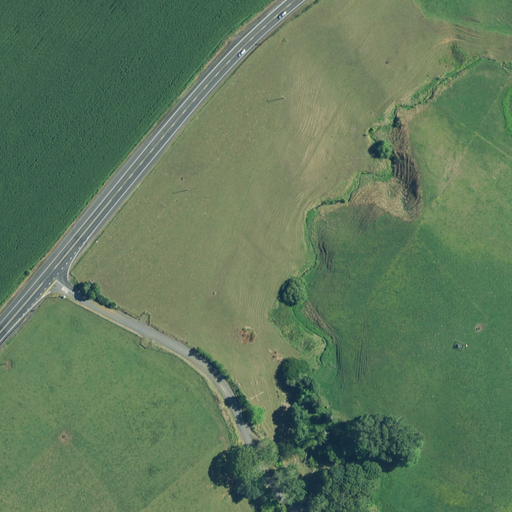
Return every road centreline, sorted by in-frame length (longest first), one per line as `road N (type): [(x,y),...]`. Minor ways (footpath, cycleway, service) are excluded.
road 1 (primary): [(54,276),(222,69),(298,0)]
road 2 (unclassified): [(288,511),(270,493),(228,394),(204,366),(54,276)]
